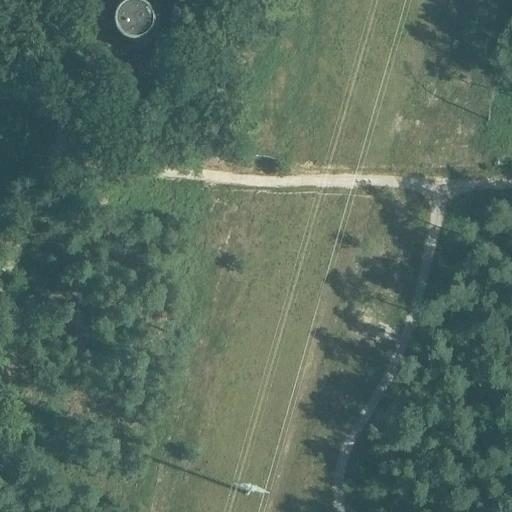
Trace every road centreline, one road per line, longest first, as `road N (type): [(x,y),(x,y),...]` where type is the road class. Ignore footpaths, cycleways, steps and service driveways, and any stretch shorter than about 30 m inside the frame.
road 1 (track): [(54,168),(100,0)]
road 2 (track): [(0,281),(54,168)]
